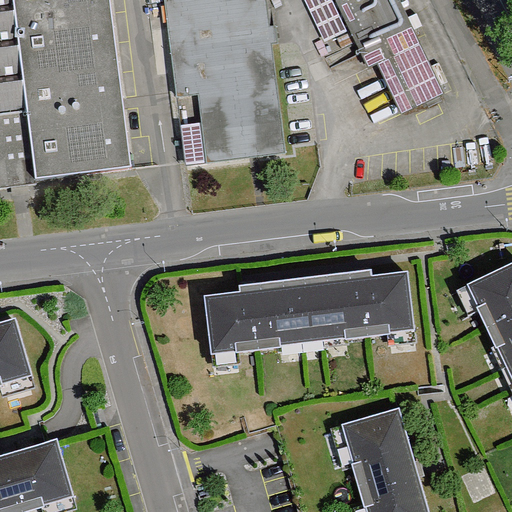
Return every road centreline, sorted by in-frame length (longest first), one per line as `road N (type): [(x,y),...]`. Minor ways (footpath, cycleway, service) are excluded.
road 1 (residential): [(94,243),(511,203)]
road 2 (residential): [(94,243),(165,511)]
